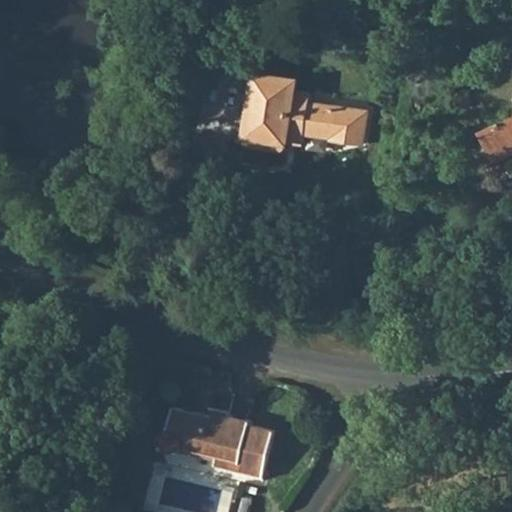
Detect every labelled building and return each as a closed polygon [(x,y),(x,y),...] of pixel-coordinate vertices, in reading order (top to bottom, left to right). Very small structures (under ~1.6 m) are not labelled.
[(290,154),(291,146),(292,141),(308,143),(309,138),(336,143),(336,148),(363,153),(369,119),(313,109),(315,100),(299,98),(301,86),(261,79),(250,148),(290,154)] [(511,124),(484,138),(498,169),(511,162),(511,124)] [(178,451),(182,450),(185,448),(222,459),(221,463),(220,467),(266,481),(281,436),(255,428),(256,423),(238,418),(236,422),(222,418),(183,406),(176,428),(172,429),(169,433),(166,437),(166,442),(168,447),(170,449),(174,451),(178,451)] [(224,410),(222,418),(236,422),(238,418),(239,415),(224,410)] [(185,448),(182,450),(221,463),(222,459),(185,448)]
